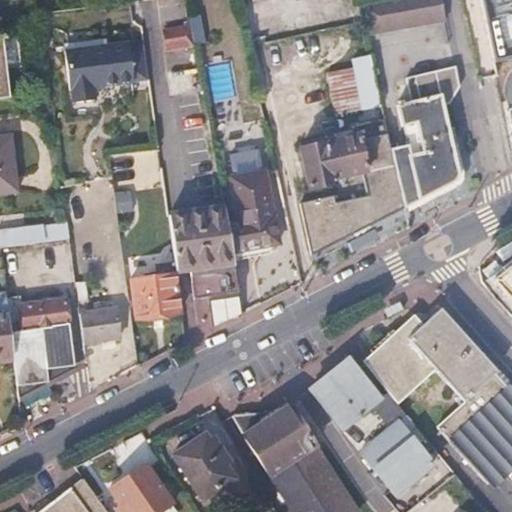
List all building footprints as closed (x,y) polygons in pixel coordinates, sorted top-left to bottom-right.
[(437,0),(420,0),(362,8),(365,38),(441,28),(437,0)] [(494,0),(478,0),(495,69),(510,65),(494,0)] [(163,39),(166,53),(192,47),(189,33),(163,39)] [(127,44),(65,54),(71,94),(73,94),(75,106),(97,103),(95,90),(135,84),(135,83),(148,80),(142,43),(128,46),(127,44)] [(381,104),(371,57),(352,61),(355,70),(328,76),(336,113),(381,104)] [(459,177),(444,107),(449,106),(460,87),(456,68),(407,79),(411,102),(398,105),(402,126),(415,123),(421,153),(410,155),(408,147),(392,151),(405,209),(454,184),(459,177)] [(405,209),(392,151),(389,136),(360,142),(359,138),(302,150),(310,187),(335,182),(336,184),(364,179),(368,196),(336,203),(335,197),(300,204),(311,257),(328,248),(362,231),(392,216),(405,209)] [(10,137),(0,137),(0,194),(17,193),(10,137)] [(278,245),(264,174),(231,180),(238,217),(225,219),(231,253),(278,245)] [(231,253),(225,219),(223,208),(168,215),(176,273),(192,271),(195,297),(238,291),(231,253)] [(0,247),(68,239),(66,222),(0,230),(0,247)] [(511,258),(484,279),(511,312),(511,258)] [(174,277),(131,282),(136,320),(179,314),(174,277)] [(89,304),(86,282),(75,283),(78,306),(89,304)] [(0,356),(14,355),(11,332),(5,292),(0,292),(0,356)] [(74,365),(66,298),(18,304),(21,331),(11,332),(14,355),(19,399),(74,365)] [(119,340),(115,308),(79,313),(83,346),(119,340)] [(511,456),(511,387),(509,385),(506,388),(494,374),(497,371),(440,310),(423,326),(413,317),(364,362),(388,392),(397,404),(434,370),(464,401),(437,427),(486,479),(511,456)] [(397,404),(388,392),(380,399),(348,360),(329,375),(313,388),(311,390),(341,431),(372,405),(390,427),(359,452),(396,495),(434,466),(398,421),(406,414),(397,404)] [(249,411),(231,414),(294,511),(358,511),(283,399),(272,407),(249,411)] [(209,441),(204,434),(172,455),(205,503),(237,482),(225,464),(229,461),(213,438),(209,441)] [(144,465),(110,488),(126,511),(161,511),(171,505),(144,465)] [(107,511),(83,479),(34,511),(107,511)]
